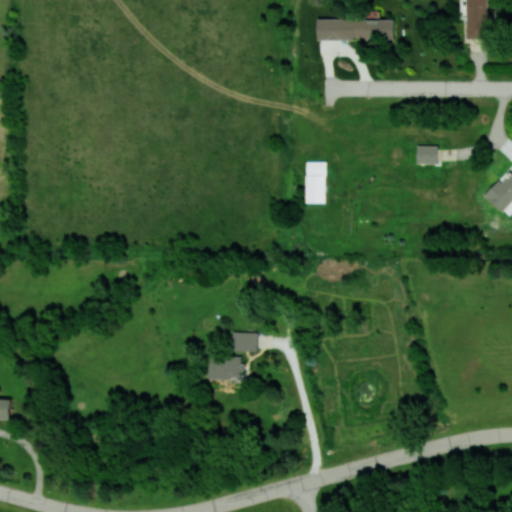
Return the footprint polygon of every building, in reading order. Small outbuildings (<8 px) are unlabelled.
[(466,0),(466,37),(489,38),(489,0),(466,0)] [(318,19),(319,40),(395,39),(395,18),(318,19)] [(438,163),(439,145),(418,144),(418,163),(438,163)] [(307,202),(326,202),(327,161),(307,161),(307,202)] [(511,202),(511,168),(486,196),(503,211),(511,202)] [(259,350),(259,331),(233,331),(233,350),(259,350)] [(211,379),(233,378),(233,382),(245,382),(244,355),(211,356),(211,379)] [(0,419),(10,420),(13,400),(0,398),(0,419)]
